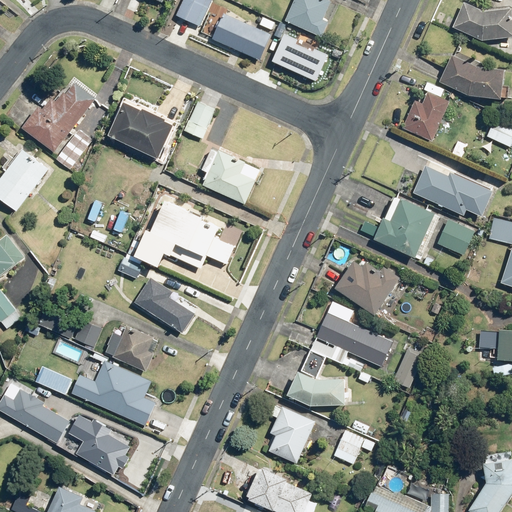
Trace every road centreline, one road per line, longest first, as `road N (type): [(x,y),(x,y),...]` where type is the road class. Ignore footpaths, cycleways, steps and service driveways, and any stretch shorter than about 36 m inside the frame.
road 1 (residential): [(342,134),(171,511)]
road 2 (residential): [(342,134),(82,19),(41,28),(0,79)]
road 3 (residential): [(403,0),(342,134)]
